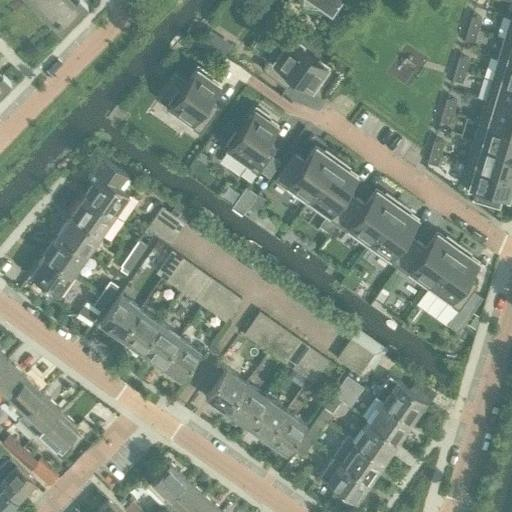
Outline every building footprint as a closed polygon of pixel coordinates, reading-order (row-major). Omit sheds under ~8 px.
[(30,0),(60,30),(86,4),(82,0),(30,0)] [(303,0),(303,4),(325,7),(331,11),(338,0),(303,0)] [(511,15),(509,14),(503,37),(511,39),(511,15)] [(467,26),(477,29),(480,17),(471,15),(467,26)] [(473,40),(477,29),(467,26),(464,37),(473,40)] [(218,34),(208,49),(220,58),(231,43),(218,34)] [(283,35),(260,67),(287,86),(295,75),(310,86),(317,77),(319,79),(328,67),(301,48),(303,45),(291,37),(289,39),(283,35)] [(503,37),(496,57),(506,60),(511,61),(511,39),(503,37)] [(458,56),(455,67),(464,70),(468,59),(458,56)] [(496,57),(490,78),(499,81),(511,84),(511,61),(506,60),(496,57)] [(166,109),(198,131),(217,105),(206,97),(217,82),(208,75),(210,73),(197,64),(178,91),(176,89),(167,101),(170,103),(166,109)] [(461,82),(464,70),(455,67),(451,79),(461,82)] [(0,75),(0,90),(10,81),(2,73),(0,75)] [(490,78),(484,99),(493,101),(511,107),(511,84),(499,81),(490,78)] [(443,109),(452,112),(455,100),(446,97),(443,109)] [(484,99),(478,119),(487,122),(511,129),(511,107),(493,101),(484,99)] [(228,144),(224,150),(256,173),(258,169),(269,153),(275,146),(264,138),(275,123),(266,116),(268,114),(255,105),(236,132),(234,130),(225,142),(228,144)] [(449,123),(452,112),(443,109),(439,120),(449,123)] [(478,119),(471,140),(481,143),(511,152),(511,129),(487,122),(478,119)] [(434,139),(430,150),(440,153),(443,141),(434,139)] [(471,140),(465,160),(475,163),(474,163),(511,174),(511,152),(481,143),(471,140)] [(307,198),(336,157),(324,149),(323,151),(314,145),(303,160),(292,153),(276,175),(307,198)] [(436,164),(440,153),(430,150),(427,162),(436,164)] [(114,212),(129,191),(119,183),(128,171),(102,153),(88,173),(95,178),(85,192),(114,212)] [(279,160),(269,153),(258,169),(268,176),(279,160)] [(347,165),(336,157),(307,198),(337,219),(353,196),(344,189),(355,174),(346,167),(347,165)] [(465,160),(459,182),(476,188),(472,198),(497,206),(501,195),(506,197),(511,177),(511,174),(474,163),(475,163),(465,160)] [(231,206),(241,214),(242,213),(244,210),(248,205),(256,193),(255,193),(245,186),(242,191),(231,206)] [(363,203),(353,196),(337,219),(368,240),(397,200),(385,192),(383,194),(374,188),(363,203)] [(101,231),(114,212),(85,192),(71,211),(101,231)] [(256,195),(249,206),(258,213),(266,202),(256,195)] [(398,262),(414,239),(404,232),(415,217),(406,210),(408,208),(397,200),(368,240),(398,262)] [(178,229),(184,220),(162,204),(155,214),(178,229)] [(87,251),(101,231),(71,211),(57,231),(87,251)] [(170,240),(178,229),(155,214),(148,223),(170,240)] [(72,271),(87,251),(57,231),(43,251),(72,271)] [(424,246),(414,239),(398,262),(429,283),(457,243),(446,235),(444,237),(435,231),(424,246)] [(137,256),(147,242),(139,237),(129,251),(137,256)] [(469,251),(457,243),(429,283),(460,306),(448,323),(459,330),(475,306),(472,304),(478,294),(471,289),(476,283),(465,275),(476,260),(467,253),(469,251)] [(166,277),(182,254),(173,247),(157,270),(166,277)] [(58,291),(72,271),(43,251),(29,270),(58,291)] [(127,271),(137,256),(129,251),(120,266),(127,271)] [(176,284),(193,261),(182,254),(166,277),(176,284)] [(186,291),(202,268),(193,261),(176,284),(186,291)] [(196,298),(212,275),(202,268),(186,291),(196,298)] [(206,305),(222,282),(212,275),(196,298),(206,305)] [(108,296),(118,283),(110,278),(101,291),(108,296)] [(216,312),(232,289),(222,282),(206,305),(216,312)] [(225,319),(241,296),(232,289),(216,312),(225,319)] [(100,308),(108,296),(101,291),(93,303),(100,308)] [(121,335),(141,306),(120,291),(100,320),(121,335)] [(140,348),(160,319),(141,306),(121,335),(140,348)] [(254,339),(270,316),(260,309),(244,332),(254,339)] [(263,346),(280,323),(270,316),(254,339),(263,346)] [(160,362),(180,333),(160,319),(140,348),(160,362)] [(273,353),(289,329),(280,323),(263,346),(273,353)] [(283,360),(287,355),(300,337),(289,329),(273,353),(283,360)] [(180,377),(201,348),(180,333),(160,362),(180,377)] [(366,361),(373,352),(350,336),(343,346),(366,361)] [(293,367),(309,343),(300,337),(287,355),(283,360),(293,367)] [(303,373),(314,358),(319,350),(309,343),(293,367),(303,373)] [(359,371),(366,361),(343,346),(336,356),(359,371)] [(313,381),(329,357),(319,350),(314,358),(303,373),(313,381)] [(0,395),(2,397),(24,373),(7,357),(0,364),(0,395)] [(226,408),(246,380),(225,365),(205,394),(226,408)] [(24,373),(2,397),(20,414),(24,409),(41,390),(24,373)] [(388,373),(375,392),(383,398),(412,418),(426,399),(410,388),(388,373)] [(246,422),(266,393),(246,380),(226,408),(246,422)] [(341,398),(349,386),(342,381),(333,393),(341,398)] [(20,414),(18,416),(35,432),(37,430),(41,425),(58,406),(41,390),(24,409),(20,414)] [(265,436),(285,407),(266,393),(246,422),(265,436)] [(333,393),(320,413),(327,418),(331,412),(341,398),(333,393)] [(383,398),(369,418),(399,438),(412,418),(383,398)] [(41,425),(37,430),(55,447),(61,452),(79,433),(73,428),(77,424),(58,406),(41,425)] [(286,450),(306,422),(285,407),(265,436),(286,450)] [(369,418),(355,438),(385,458),(399,438),(369,418)] [(314,421),(305,434),(309,436),(313,439),(321,426),(314,421)] [(14,452),(21,445),(9,433),(2,441),(14,452)] [(304,451),(313,439),(305,434),(297,446),(304,451)] [(341,441),(333,453),(371,479),(385,458),(355,438),(349,446),(341,441)] [(37,460),(21,445),(14,452),(29,467),(47,484),(58,474),(40,456),(37,460)] [(333,453),(319,473),(335,485),(331,491),(351,505),(355,499),(356,499),(371,479),(333,453)] [(0,480),(19,498),(35,481),(9,456),(0,465),(0,480)] [(163,503),(169,496),(188,477),(169,460),(151,479),(145,485),(163,503)] [(185,511),(188,511),(205,494),(188,477),(169,496),(185,511)] [(0,511),(4,511),(19,498),(0,480),(0,511)] [(221,511),(222,511),(205,494),(188,511),(221,511)] [(122,511),(108,498),(94,511),(122,511)] [(131,511),(144,511),(146,511),(132,498),(125,505),(131,511)]
